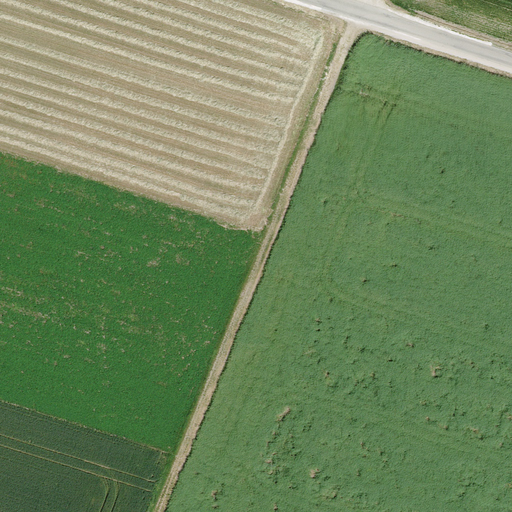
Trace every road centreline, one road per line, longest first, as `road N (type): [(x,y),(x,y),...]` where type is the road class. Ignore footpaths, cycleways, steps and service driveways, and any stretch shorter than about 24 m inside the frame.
road 1 (track): [(364,0),(161,511)]
road 2 (unclassified): [(322,0),(511,59)]
